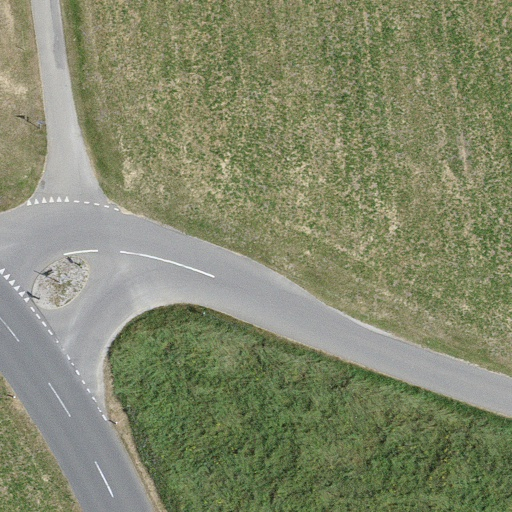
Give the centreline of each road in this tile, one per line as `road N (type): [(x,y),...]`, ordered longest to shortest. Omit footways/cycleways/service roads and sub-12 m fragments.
road 1 (unclassified): [(511,395),(411,366),(140,255),(73,264),(9,329)]
road 2 (tertiary): [(110,511),(9,329)]
